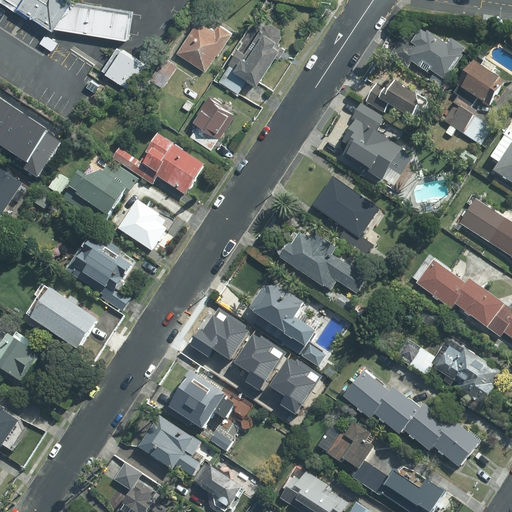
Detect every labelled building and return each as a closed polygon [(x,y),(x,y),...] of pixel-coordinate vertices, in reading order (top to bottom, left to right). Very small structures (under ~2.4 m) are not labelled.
[(0,0),(0,2),(23,16),(51,32),(53,32),(126,43),(131,13),(72,4),(74,0),(0,0)] [(232,38),(200,17),(178,52),(210,72),(232,38)] [(276,26),(265,19),(245,49),(237,44),(221,67),(253,88),(280,49),(282,37),(276,26)] [(461,54),(419,28),(410,42),(404,39),(396,51),(444,81),(461,54)] [(143,66),(120,51),(104,74),(127,89),(143,66)] [(501,81),(475,64),(437,120),(463,137),(501,81)] [(90,81),(85,88),(94,94),(99,87),(90,81)] [(383,93),(375,88),(365,104),(387,116),(390,111),(409,122),(416,110),(416,97),(391,85),(383,93)] [(238,115),(211,95),(192,122),(200,127),(192,138),(212,152),(238,115)] [(0,143),(2,144),(21,115),(4,104),(0,109),(0,143)] [(384,121),(360,105),(349,121),(353,123),(335,152),(380,181),(389,167),(402,175),(412,159),(375,136),(384,121)] [(21,115),(2,144),(17,154),(36,125),(21,115)] [(36,125),(17,154),(29,162),(48,133),(36,125)] [(48,133),(29,162),(25,168),(40,178),(63,143),(48,133)] [(121,148),(115,157),(151,183),(156,177),(184,197),(204,170),(156,136),(138,161),(121,148)] [(511,146),(494,174),(511,185),(511,146)] [(85,175),(79,171),(62,199),(105,226),(124,195),(128,198),(141,178),(109,158),(102,170),(85,175)] [(0,170),(0,214),(8,203),(18,210),(31,190),(0,170)] [(69,184),(57,175),(47,189),(60,198),(69,184)] [(382,211),(333,177),(311,209),(360,243),(382,211)] [(41,192),(33,203),(43,211),(52,200),(41,192)] [(511,220),(477,198),(460,225),(511,257),(511,262),(510,266),(511,266),(511,220)] [(160,214),(137,199),(117,228),(152,251),(167,228),(163,225),(166,221),(159,216),(160,214)] [(139,266),(90,234),(64,274),(122,311),(129,300),(120,295),(139,266)] [(307,241),(298,235),(281,259),(324,290),(333,279),(355,295),(364,282),(329,256),(332,251),(313,237),(307,241)] [(450,313),(454,307),(451,304),(464,285),(432,262),(414,287),(450,313)] [(454,307),(472,321),(489,298),(467,282),(464,285),(451,304),(454,307)] [(275,290),(260,297),(247,316),(317,363),(318,360),(300,348),(308,336),(288,322),(299,306),(275,290)] [(48,292),(27,323),(75,354),(96,323),(48,292)] [(511,314),(489,298),(472,321),(498,340),(501,336),(498,333),(511,314)] [(421,304),(411,319),(435,336),(445,321),(421,304)] [(218,307),(203,330),(200,328),(189,345),(209,358),(214,351),(229,361),(249,330),(244,327),(245,325),(218,307)] [(511,313),(511,314),(498,333),(501,336),(511,343),(511,313)] [(48,354),(0,321),(0,368),(26,386),(48,354)] [(260,338),(254,334),(235,364),(250,373),(244,382),(262,393),(288,352),(262,336),(260,338)] [(500,378),(448,347),(435,370),(459,385),(455,391),(482,407),(500,378)] [(295,362),(289,358),(270,387),(285,397),(280,404),(296,414),(321,375),(297,360),(295,362)] [(342,395),(370,418),(374,413),(392,392),(364,369),(342,395)] [(232,408),(190,379),(167,411),(204,437),(218,417),(223,421),(232,408)] [(392,392),(374,413),(399,433),(402,430),(420,408),(395,388),(392,392)] [(420,408),(402,430),(429,451),(433,446),(451,424),(425,403),(420,408)] [(22,423),(0,408),(0,447),(4,450),(22,423)] [(194,441),(159,416),(137,447),(171,472),(174,468),(192,481),(205,463),(187,450),(194,441)] [(451,424),(433,446),(458,467),(480,440),(455,420),(451,424)] [(350,422),(327,457),(354,475),(377,440),(350,422)] [(211,427),(204,437),(226,453),(233,443),(211,427)] [(143,476),(125,463),(113,479),(131,492),(116,511),(170,511),(173,509),(137,483),(143,476)] [(347,511),(353,503),(302,467),(280,499),(298,511),(347,511)] [(230,511),(243,493),(212,472),(201,488),(216,498),(217,509),(221,511),(230,511)] [(418,491),(394,475),(381,495),(407,511),(436,511),(447,496),(425,481),(418,491)]
